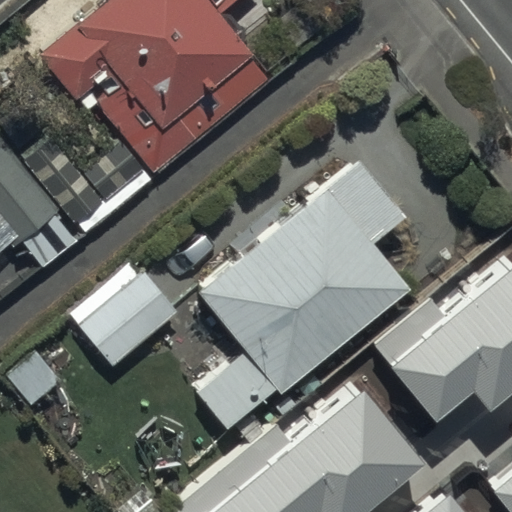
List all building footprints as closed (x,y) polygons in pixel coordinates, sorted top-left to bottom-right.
[(74,0),(66,7),(69,11),(34,39),(82,98),(91,90),(148,162),(269,65),(216,0),(74,0)] [(0,231),(7,226),(11,231),(56,196),(69,212),(102,186),(111,198),(147,169),(114,127),(74,158),(45,122),(11,148),(0,133),(0,231)] [(352,142),(189,272),(238,333),(187,373),(220,414),(401,269),(365,225),(397,198),(352,142)] [(511,273),(479,246),(425,311),(443,326),(433,338),(452,353),(461,341),(492,366),(511,342),(511,273)] [(140,259),(74,314),(107,353),(173,299),(140,259)] [(511,511),(511,432),(478,392),(469,399),(464,394),(335,501),(344,511),(511,511)]
